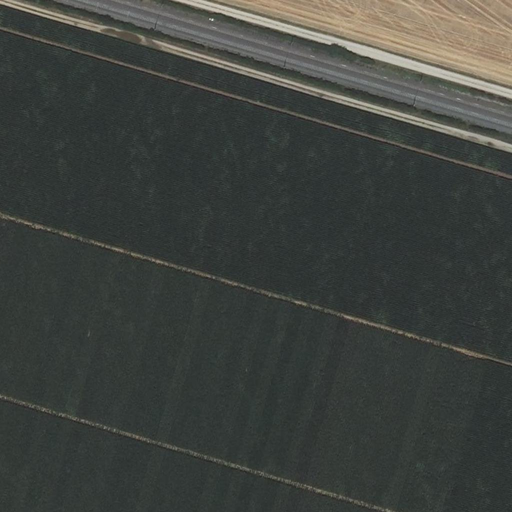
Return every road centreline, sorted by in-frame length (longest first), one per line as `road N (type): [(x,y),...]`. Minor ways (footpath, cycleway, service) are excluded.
road 1 (track): [(511,153),(0,5)]
road 2 (track): [(190,0),(511,93)]
